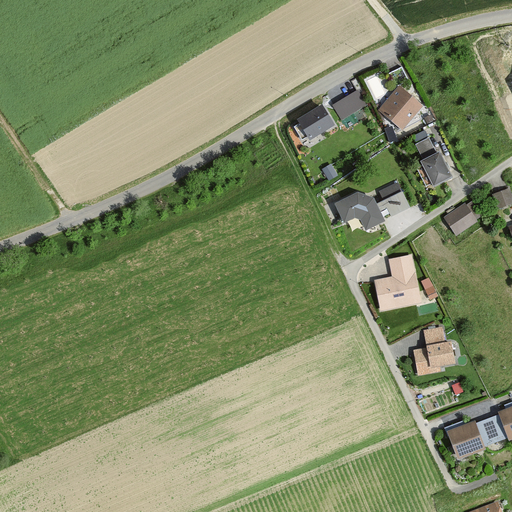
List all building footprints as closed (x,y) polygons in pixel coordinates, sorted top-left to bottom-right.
[(421,106),(399,87),(381,110),(402,128),(421,106)] [(365,105),(358,92),(334,105),(342,118),(365,105)] [(333,125),(322,107),(299,121),(310,139),(333,125)] [(424,161),(439,154),(431,137),(416,144),(424,161)] [(456,177),(443,151),(439,154),(424,161),(426,164),(419,168),(428,186),(435,183),(437,186),(456,177)] [(411,207),(399,183),(380,192),(384,201),(379,203),(382,211),(388,208),(392,216),(411,207)] [(511,204),(511,190),(511,188),(494,194),(500,209),(511,204)] [(367,230),(387,221),(382,211),(379,203),(376,198),(361,192),(337,203),(346,223),(356,218),(362,220),(367,230)] [(467,205),(466,203),(445,217),(457,235),(479,221),(477,219),(483,215),(473,201),(467,205)] [(413,255),(389,260),(393,277),(376,280),(383,311),(423,303),(413,255)] [(432,274),(423,277),(430,297),(439,294),(432,274)] [(447,343),(444,327),(425,330),(429,348),(415,350),(419,376),(442,372),(442,367),(459,364),(455,341),(447,343)] [(511,408),(501,413),(502,414),(511,436),(511,437),(511,408)] [(502,414),(479,423),(488,445),(511,436),(502,414)] [(479,423),(479,421),(450,432),(461,461),(490,450),(488,445),(479,423)] [(503,511),(500,502),(472,511),(503,511)]
